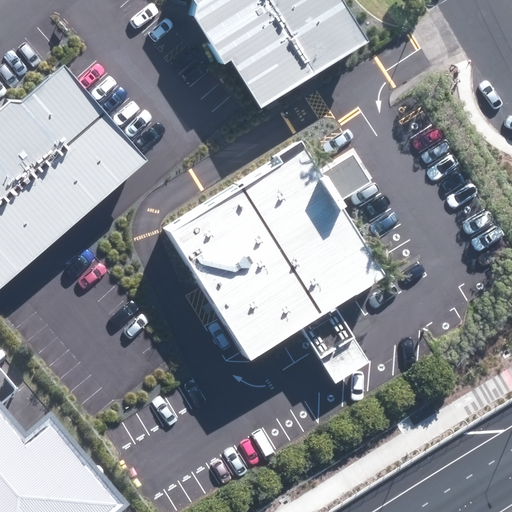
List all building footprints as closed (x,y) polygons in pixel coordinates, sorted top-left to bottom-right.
[(357,52),(323,0),(169,0),(247,121),(357,52)] [(0,271),(129,171),(45,64),(0,99),(0,271)] [(311,174),(292,142),(266,158),(271,166),(163,232),(241,358),(293,327),(328,305),(377,274),(335,206),(373,182),(352,149),(311,174)] [(328,305),(293,327),(330,385),(365,363),(328,305)] [(0,511),(101,511),(42,439),(10,465),(0,453),(0,511)]
